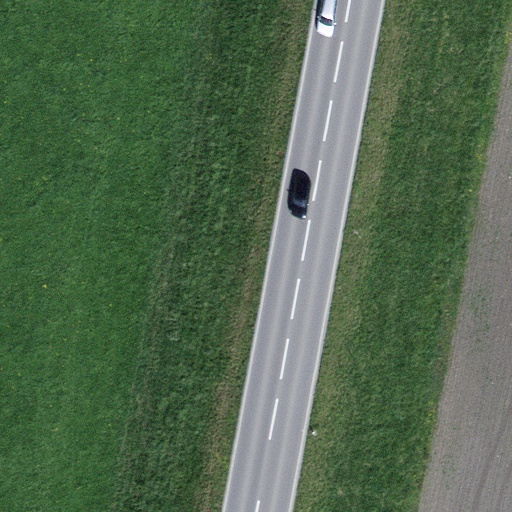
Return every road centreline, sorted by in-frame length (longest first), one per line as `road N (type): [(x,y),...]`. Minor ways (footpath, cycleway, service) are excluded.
road 1 (track): [(140,511),(236,0)]
road 2 (secondary): [(342,0),(251,511)]
